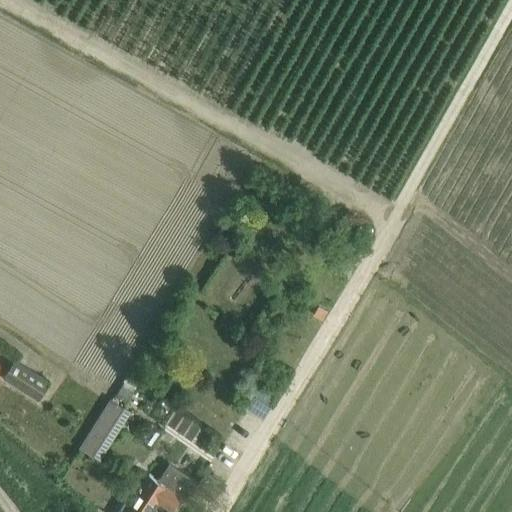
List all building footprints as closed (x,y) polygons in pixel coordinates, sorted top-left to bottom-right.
[(39,399),(50,381),(14,359),(3,376),(39,399)] [(100,412),(112,393),(74,368),(62,386),(82,399),(74,412),(91,423),(99,411),(100,412)] [(122,403),(137,383),(126,375),(112,395),(122,403)] [(261,415),(266,407),(249,395),(243,403),(261,415)] [(92,454),(123,406),(110,398),(79,446),(92,454)] [(196,480),(168,461),(156,479),(147,473),(127,504),(123,502),(115,511),(147,511),(156,500),(170,510),(180,494),(187,499),(193,488),(198,481),(196,480)] [(198,481),(193,488),(208,498),(219,481),(202,471),(196,480),(198,481)]
